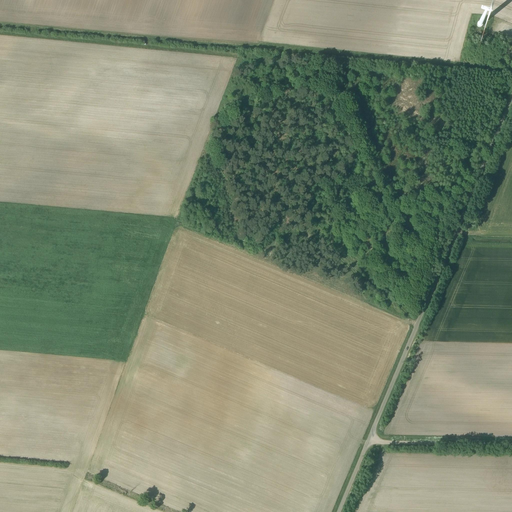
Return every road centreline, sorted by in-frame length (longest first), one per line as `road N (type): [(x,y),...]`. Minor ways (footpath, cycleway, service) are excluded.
road 1 (unclassified): [(511,101),(369,444)]
road 2 (unclassified): [(369,444),(511,447)]
